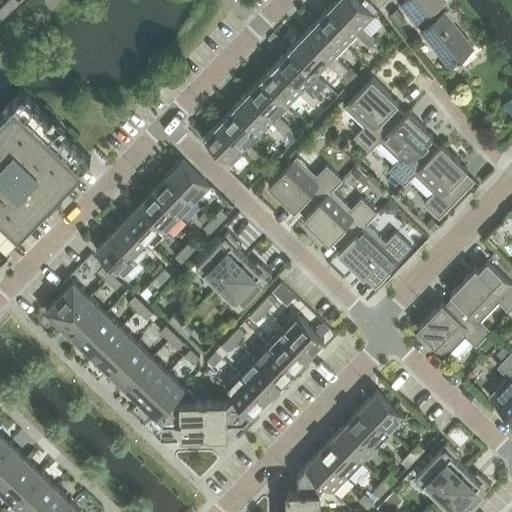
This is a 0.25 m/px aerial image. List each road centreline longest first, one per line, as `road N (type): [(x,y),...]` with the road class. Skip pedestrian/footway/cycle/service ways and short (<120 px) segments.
road 1 (residential): [(380,333),(166,125)]
road 2 (residential): [(221,511),(371,357),(380,333)]
road 3 (residential): [(0,298),(166,125)]
road 4 (residential): [(380,333),(394,301),(511,180)]
road 5 (residential): [(511,452),(380,333)]
road 6 (residential): [(166,125),(286,0)]
